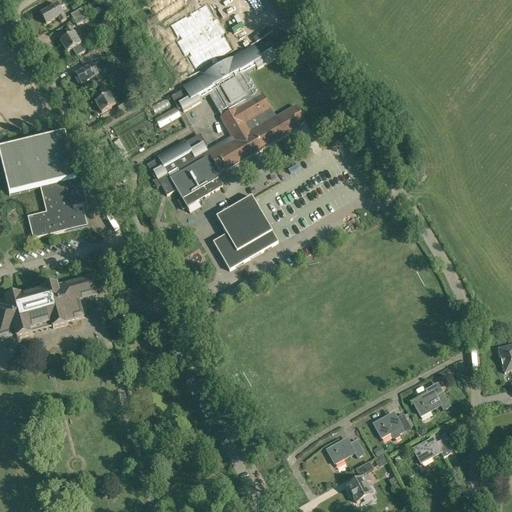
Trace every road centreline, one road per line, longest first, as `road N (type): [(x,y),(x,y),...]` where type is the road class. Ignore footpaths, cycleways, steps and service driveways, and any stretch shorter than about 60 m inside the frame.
road 1 (unclassified): [(472,511),(474,364),(455,284),(270,0)]
road 2 (unclassified): [(280,511),(139,266)]
road 3 (unclassified): [(102,160),(12,11),(28,0)]
road 4 (unknown): [(161,511),(122,363),(102,330)]
road 5 (unknown): [(90,140),(252,41)]
road 6 (unclassified): [(117,241),(0,274)]
